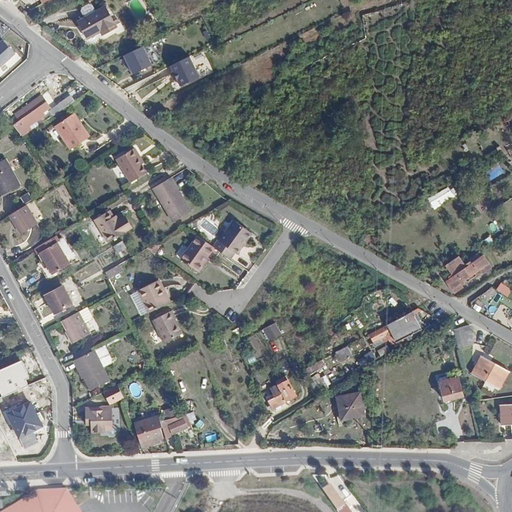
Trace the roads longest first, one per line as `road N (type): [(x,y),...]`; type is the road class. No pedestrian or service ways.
road 1 (tertiary): [(63,470),(376,457),(474,473)]
road 2 (residential): [(57,55),(195,161),(294,220)]
road 3 (residential): [(294,220),(511,341)]
road 4 (residential): [(0,269),(59,380),(63,470)]
road 5 (residential): [(197,296),(209,303),(244,297),(294,220)]
